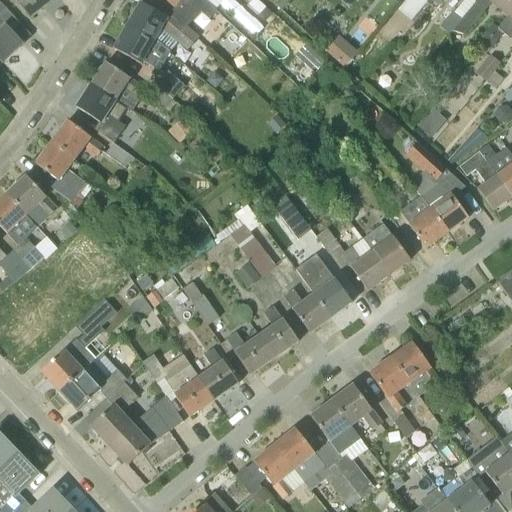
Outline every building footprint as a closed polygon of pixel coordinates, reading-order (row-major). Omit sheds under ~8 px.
[(54,0),(14,0),(30,20),(54,0)] [(163,0),(174,10),(170,14),(184,25),(187,28),(200,13),(208,21),(216,12),(202,0),(163,0)] [(511,0),(490,0),(489,2),(491,3),(508,18),(511,13),(511,0)] [(170,14),(166,18),(140,4),(127,27),(162,47),(169,54),(177,44),(186,52),(198,38),(187,28),(184,25),(170,14)] [(476,4),(462,20),(452,32),(463,36),(484,11),(476,4)] [(15,19),(6,10),(5,10),(0,14),(0,61),(2,64),(23,45),(6,28),(15,19)] [(452,32),(462,20),(454,13),(452,12),(439,27),(449,35),(452,32)] [(511,13),(508,18),(498,30),(493,26),(487,33),(497,42),(503,34),(503,35),(508,39),(511,34),(511,13)] [(114,50),(143,67),(145,62),(160,71),(170,55),(169,54),(162,47),(127,27),(114,50)] [(490,50),(497,42),(487,33),(480,41),(486,46),(490,50)] [(349,66),(358,54),(341,39),(331,51),(349,66)] [(326,63),(308,45),(296,56),(315,74),(326,63)] [(482,59),(490,50),(486,46),(477,55),(482,59)] [(485,83),(499,64),(489,57),(474,74),(485,83)] [(130,111),(138,98),(144,89),(106,64),(91,86),(115,102),(130,111)] [(156,86),(172,100),(185,86),(169,72),(156,86)] [(494,73),(485,83),(494,90),(502,81),(494,73)] [(172,100),(156,86),(155,85),(147,95),(164,110),(165,109),(172,101),(172,100)] [(77,109),(100,124),(95,131),(113,144),(132,158),(139,149),(119,135),(125,127),(106,116),(115,102),(91,86),(77,109)] [(446,121),(433,110),(418,128),(431,139),(446,121)] [(268,126),(277,135),(287,125),(278,116),(268,126)] [(193,131),(184,121),(170,133),(178,143),(193,131)] [(98,158),(104,149),(68,122),(52,144),(75,161),(84,148),(98,158)] [(477,140),(480,145),(489,139),(484,133),(477,140)] [(67,171),(75,161),(52,144),(36,165),(57,181),(51,189),(70,203),(85,184),(67,171)] [(124,169),(132,158),(113,144),(105,155),(124,169)] [(468,219),(453,198),(466,188),(446,171),(416,144),(406,156),(424,173),(409,184),(420,198),(447,234),(468,219)] [(478,153),(510,199),(511,197),(511,159),(505,150),(495,157),(487,146),(478,153)] [(478,153),(470,159),(455,169),(465,179),(468,176),(465,172),(475,165),(477,169),(475,171),(485,186),(477,191),(492,212),(510,199),(478,153)] [(334,179),(324,168),(315,175),(324,187),(334,179)] [(7,195),(38,229),(57,210),(26,177),(7,195)] [(398,209),(382,186),(372,194),(388,216),(398,209)] [(0,201),(0,227),(21,250),(16,255),(30,270),(43,259),(26,240),(38,229),(7,195),(0,201)] [(275,211),(299,241),(312,231),(288,201),(286,198),(275,211)] [(420,198),(409,206),(399,213),(426,249),(447,234),(420,198)] [(124,224),(112,210),(95,225),(107,239),(124,224)] [(276,268),(240,220),(239,219),(214,237),(219,243),(229,237),(261,279),(276,268)] [(77,231),(70,223),(60,231),(67,239),(77,231)] [(410,261),(383,225),(362,240),(372,253),(389,277),(410,261)] [(328,255),(339,247),(327,230),(316,238),(328,255)] [(351,249),(341,256),(368,292),(389,277),(372,253),(360,261),(351,249)] [(0,268),(8,277),(0,284),(0,289),(3,293),(30,270),(16,255),(10,261),(0,250),(0,268)] [(236,274),(248,290),(261,280),(249,264),(236,274)] [(352,303),(325,267),(316,274),(325,287),(313,295),(331,319),(352,303)] [(511,270),(500,280),(503,284),(499,287),(500,288),(501,288),(511,303),(511,270)] [(173,281),(158,292),(163,300),(179,289),(173,281)] [(218,319),(202,296),(201,297),(192,284),(182,291),(191,304),(207,327),(218,319)] [(293,291),(283,298),(310,334),(331,319),(313,295),(302,303),(293,291)] [(155,292),(146,299),(154,310),(163,304),(155,292)] [(137,323),(151,311),(141,297),(126,310),(137,323)] [(74,328),(82,337),(86,341),(100,328),(115,314),(103,301),(74,328)] [(298,342),(274,308),(263,316),(272,328),(259,338),(274,359),(298,342)] [(437,334),(427,341),(436,354),(446,346),(437,334)] [(236,335),(226,342),(250,376),(274,359),(259,338),(245,348),(236,335)] [(83,371),(95,361),(76,341),(41,373),(59,392),(83,371)] [(431,389),(440,382),(412,343),(390,359),(409,384),(419,397),(431,389)] [(238,384),(214,350),(203,358),(212,371),(199,380),(214,401),(238,384)] [(153,356),(149,358),(141,363),(156,384),(163,379),(166,383),(166,384),(190,418),(214,401),(199,380),(190,366),(169,380),(153,356)] [(369,374),(397,413),(406,407),(396,394),(409,384),(390,359),(369,374)] [(77,412),(113,380),(111,379),(115,375),(109,369),(94,383),(83,371),(59,392),(77,412)] [(450,381),(440,388),(460,415),(469,408),(450,381)] [(106,399),(113,407),(91,427),(109,447),(132,426),(121,414),(138,399),(124,383),(106,399)] [(373,431),(381,424),(353,386),(332,402),(351,427),(363,418),(373,431)] [(182,423),(165,398),(132,426),(109,447),(127,467),(150,446),(182,423)] [(339,456),(348,449),(361,440),(351,427),(332,402),(311,417),(339,456)] [(405,439),(415,432),(403,416),(393,423),(405,439)] [(460,427),(451,434),(457,444),(467,437),(460,427)] [(293,471),(304,484),(324,467),(295,430),(274,446),(293,471)] [(400,442),(398,433),(388,434),(389,444),(400,442)] [(511,433),(500,442),(511,458),(511,433)] [(511,489),(511,458),(500,442),(499,443),(496,438),(466,461),(473,470),(480,479),(486,474),(503,496),(511,489)] [(0,471),(17,454),(6,443),(2,447),(0,445),(0,471)] [(254,462),(283,500),(292,493),(282,480),(293,471),(274,446),(254,462)] [(17,454),(0,471),(0,480),(12,493),(0,504),(0,511),(14,511),(26,502),(19,495),(35,480),(34,479),(33,480),(24,471),(29,466),(17,454)] [(368,481),(347,455),(335,465),(361,499),(373,489),(372,487),(374,485),(370,479),(368,481)] [(467,488),(448,502),(456,511),(481,511),(490,506),(473,484),(480,479),(473,470),(466,461),(465,461),(454,470),(467,488)] [(331,475),(325,480),(348,510),(352,506),(361,499),(335,465),(328,471),(331,475)] [(234,477),(251,499),(262,490),(244,468),(234,477)] [(387,483),(394,493),(405,485),(398,476),(387,483)] [(490,492),(480,479),(473,484),(483,497),(490,492)] [(258,507),(268,499),(262,490),(251,499),(258,507)] [(72,511),(61,501),(57,505),(48,496),(49,495),(48,494),(33,509),(26,502),(14,511),(72,511)] [(230,511),(214,494),(194,511),(230,511)] [(427,511),(423,507),(416,511),(456,511),(448,502),(434,511),(427,511)]
